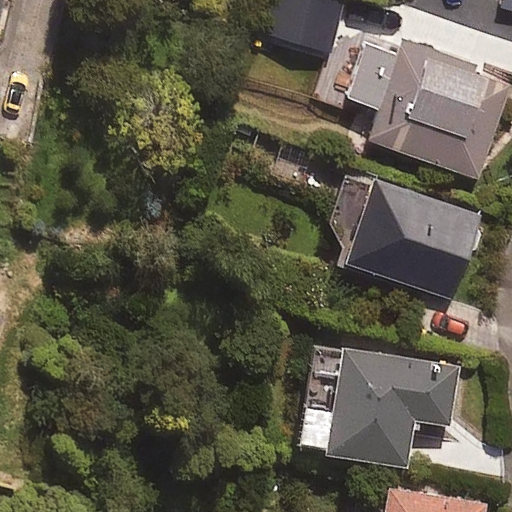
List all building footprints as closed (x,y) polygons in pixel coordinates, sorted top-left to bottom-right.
[(326,0),(273,0),(271,12),(321,25),(326,0)] [(472,178),(506,82),(391,41),(388,50),(361,41),(342,96),(373,108),(362,139),(472,178)] [(475,218),(368,180),(339,261),(446,300),(475,218)] [(328,378),(324,410),(295,406),(288,448),(399,466),(407,419),(445,425),(454,368),(312,346),(307,375),(328,378)] [(481,511),(483,503),(382,486),(377,511),(481,511)]
